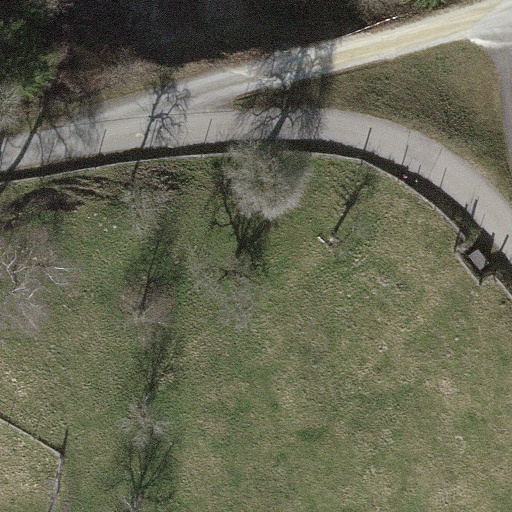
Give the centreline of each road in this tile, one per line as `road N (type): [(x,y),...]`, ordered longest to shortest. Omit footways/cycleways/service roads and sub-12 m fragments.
road 1 (residential): [(0,161),(221,128),(328,126),(372,135),(448,170),(511,233)]
road 2 (track): [(511,4),(157,102),(81,144)]
